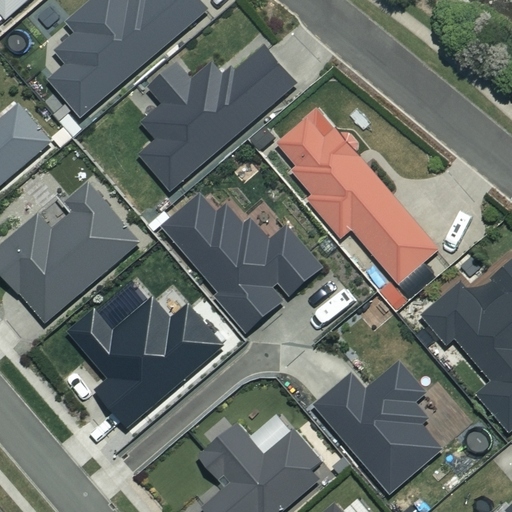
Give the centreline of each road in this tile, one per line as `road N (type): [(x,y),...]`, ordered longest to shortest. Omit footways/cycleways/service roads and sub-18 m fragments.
road 1 (residential): [(511,175),(299,0)]
road 2 (residential): [(88,511),(0,408)]
